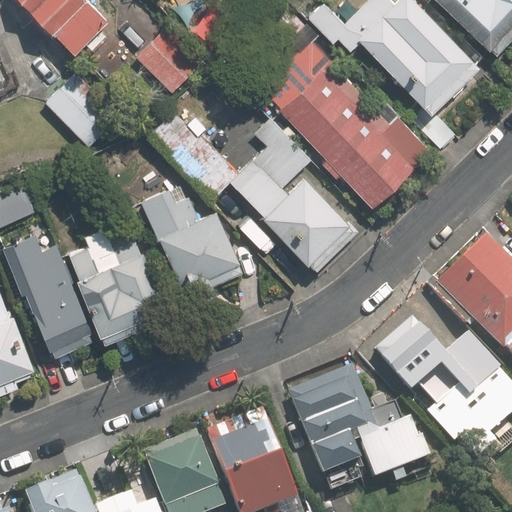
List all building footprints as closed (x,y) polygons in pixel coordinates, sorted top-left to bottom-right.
[(111,28),(87,0),(26,0),(76,58),(111,28)] [(211,54),(240,22),(215,0),(193,0),(175,21),(211,54)] [(375,200),(432,144),(401,112),(393,120),(311,36),(319,28),(292,0),(291,0),(270,21),(297,49),(262,83),(318,140),(329,152),(323,158),(340,175),(345,170),(375,200)] [(370,0),(350,18),(333,0),(321,0),(308,12),(333,40),(340,34),(352,47),(365,35),(433,108),(485,62),(429,0),(400,0),(398,2),(395,0),(370,0)] [(511,0),(449,0),(502,51),(511,40),(511,0)] [(174,91),(203,58),(163,23),(135,56),(174,91)] [(78,67),(48,97),(94,144),(125,115),(78,67)] [(232,181),(243,169),(181,106),(151,136),(214,199),(232,181)] [(243,169),(232,181),(322,272),(362,228),(310,175),(293,192),(287,185),(317,155),(274,111),(255,130),(269,143),(243,169)] [(167,168),(137,182),(185,288),(244,261),(219,206),(201,215),(190,193),(180,197),(167,168)] [(18,190),(0,198),(0,219),(26,207),(18,190)] [(90,244),(71,251),(104,340),(173,314),(142,229),(114,239),(108,225),(86,234),(90,244)] [(37,229),(4,242),(22,288),(27,286),(52,352),(86,339),(83,330),(93,326),(61,239),(44,246),(37,229)] [(511,251),(490,229),(438,281),(505,347),(509,343),(511,345),(511,251)] [(0,388),(0,389),(21,382),(18,373),(37,367),(18,310),(13,312),(2,281),(0,281),(0,388)] [(435,283),(413,306),(377,341),(420,391),(434,379),(448,395),(456,389),(482,419),(501,402),(477,375),(483,370),(454,337),(470,323),(435,283)] [(322,473),(326,472),(369,456),(377,476),(395,471),(398,480),(413,475),(409,466),(436,456),(423,421),(415,412),(380,425),(378,420),(356,361),(289,385),(322,473)] [(304,511),(309,510),(263,407),(211,430),(246,511),(258,511),(281,502),(285,511),(304,511)] [(161,494),(168,511),(217,511),(233,505),(200,429),(143,454),(161,494)] [(29,490),(38,511),(99,511),(83,473),(68,479),(66,474),(29,490)] [(103,511),(163,511),(156,495),(139,503),(132,487),(99,501),(103,511)] [(13,511),(12,508),(6,511),(0,498),(0,497),(0,511),(13,511)]
